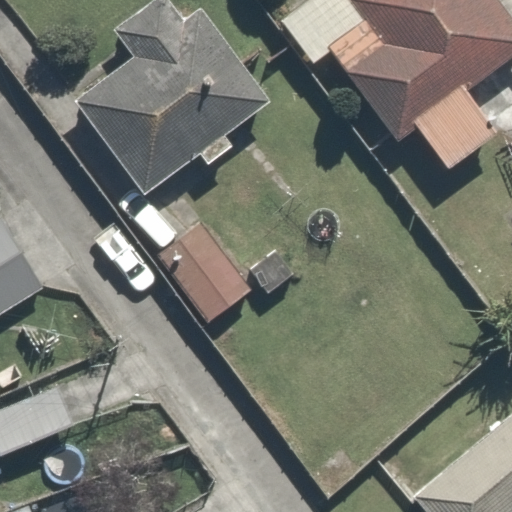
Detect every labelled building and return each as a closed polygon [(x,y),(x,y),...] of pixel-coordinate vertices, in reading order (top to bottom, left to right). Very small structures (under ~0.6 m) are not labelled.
[(165,0),(147,0),(104,31),(122,57),(67,97),(130,184),(258,91),(195,4),(178,16),(165,0)] [(482,130),(445,79),(511,32),(488,0),(359,0),(387,37),(345,68),(385,123),(405,108),(442,159),(482,130)] [(0,228),(0,298),(29,282),(0,228)] [(45,379),(0,398),(0,445),(62,418),(45,379)] [(511,511),(511,393),(402,489),(421,511),(505,511),(506,511),(505,511),(511,511)] [(141,511),(164,511),(160,503),(141,511)]
